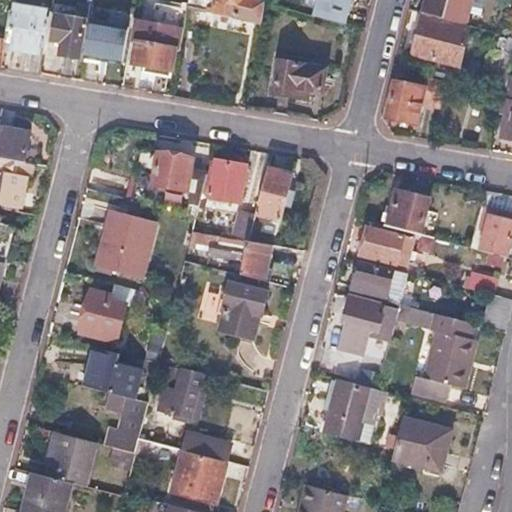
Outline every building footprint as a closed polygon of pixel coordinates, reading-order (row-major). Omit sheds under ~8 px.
[(186,0),(185,7),(259,23),(263,2),(252,0),(186,0)] [(348,0),(306,0),(303,13),(342,24),(348,0)] [(425,0),(422,13),(463,24),(469,0),(425,0)] [(48,11),(10,5),(3,40),(2,47),(41,54),(48,11)] [(97,8),(90,7),(81,58),(120,65),(126,28),(94,23),(97,8)] [(84,21),(54,16),(50,41),(60,42),(58,54),(77,58),(84,21)] [(466,28),(421,17),(411,54),(456,65),(466,28)] [(174,48),(135,42),(131,64),(143,66),(151,68),(149,76),(169,79),(174,48)] [(323,69),(276,61),(271,92),(292,96),(293,88),(306,90),(319,92),(323,69)] [(151,68),(143,66),(141,74),(149,76),(151,68)] [(422,87),(392,81),(384,117),(415,123),(419,103),(438,107),(445,82),(424,77),(422,87)] [(511,78),(505,77),(496,113),(509,116),(505,138),(511,139),(511,78)] [(306,90),(293,88),(292,96),(305,98),(306,90)] [(0,128),(0,159),(11,162),(21,163),(27,134),(0,128)] [(153,174),(136,170),(129,201),(194,217),(196,208),(204,177),(195,175),(193,181),(188,179),(192,160),(157,153),(153,174)] [(0,159),(0,204),(15,208),(22,179),(8,176),(11,162),(0,159)] [(208,161),(204,177),(196,208),(207,211),(210,199),(237,203),(244,167),(208,161)] [(290,176),(266,169),(253,216),(278,221),(290,176)] [(428,200),(394,191),(384,227),(402,232),(418,236),(428,200)] [(476,232),(482,233),(477,251),(504,258),(511,227),(511,215),(483,208),(476,232)] [(154,221),(109,210),(94,265),(140,276),(154,221)] [(370,230),(365,229),(358,258),(393,266),(402,232),(384,227),(372,224),(370,230)] [(10,228),(0,225),(0,259),(2,259),(10,228)] [(208,245),(206,256),(241,263),(238,276),(264,283),(272,247),(246,243),(245,242),(244,248),(210,241),(211,237),(189,233),(186,247),(196,249),(198,243),(208,245)] [(390,270),(357,262),(350,288),(384,296),(390,270)] [(496,278),(470,272),(465,289),(492,296),(496,278)] [(265,295),(227,284),(219,312),(222,313),(216,334),(250,343),(257,317),(259,318),(265,295)] [(109,297),(88,292),(77,332),(114,342),(123,306),(107,302),(109,297)] [(377,305),(347,297),(341,322),(345,323),(368,329),(374,330),(373,332),(389,336),(391,328),(377,324),(380,311),(375,310),(377,305)] [(429,329),(433,314),(398,305),(393,320),(429,329)] [(429,329),(434,330),(421,378),(412,376),(409,392),(443,401),(447,385),(461,389),(475,339),(468,337),(472,324),(433,314),(429,329)] [(368,329),(345,323),(339,348),(362,354),(368,329)] [(114,353),(89,347),(79,386),(106,393),(130,399),(137,369),(112,363),(114,353)] [(173,392),(163,390),(157,411),(187,419),(199,374),(179,369),(173,392)] [(368,388),(330,379),(319,419),(325,421),(322,433),(354,441),(368,388)] [(130,399),(106,393),(102,409),(118,413),(114,427),(105,425),(101,445),(132,453),(136,440),(145,403),(130,399)] [(448,430),(400,418),(388,459),(437,472),(442,451),(448,430)] [(98,444),(56,433),(44,477),(69,484),(86,488),(98,444)] [(227,446),(184,436),(180,451),(223,462),(227,446)] [(147,443),(136,440),(132,453),(131,457),(142,460),(147,443)] [(223,462),(180,451),(169,493),(212,504),(223,462)] [(44,477),(31,474),(21,511),(62,511),(69,484),(44,477)] [(342,511),(346,497),(303,487),(296,511),(342,511)]
